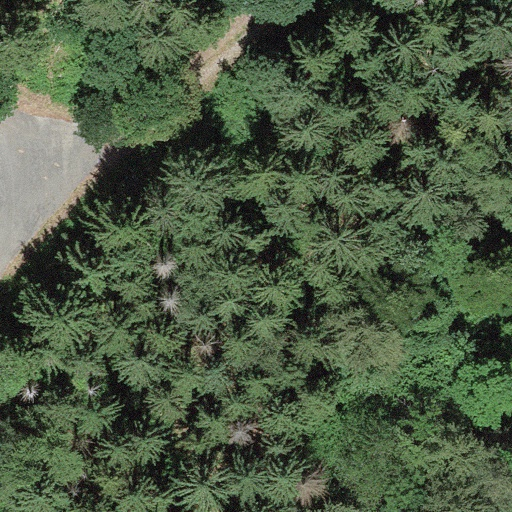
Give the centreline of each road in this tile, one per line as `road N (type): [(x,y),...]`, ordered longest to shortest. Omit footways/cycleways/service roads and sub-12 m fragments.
road 1 (track): [(51,204),(306,0)]
road 2 (track): [(0,272),(51,204),(18,140),(0,133)]
